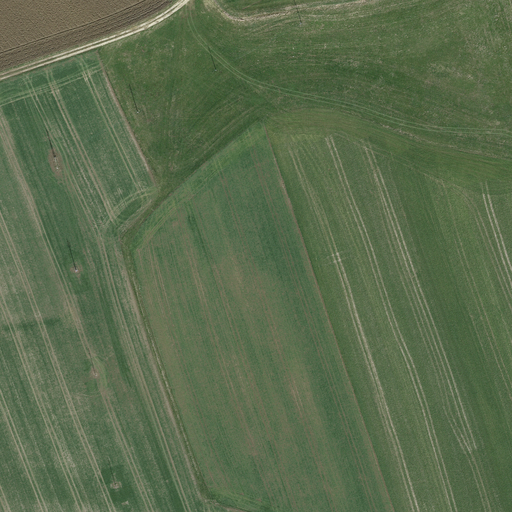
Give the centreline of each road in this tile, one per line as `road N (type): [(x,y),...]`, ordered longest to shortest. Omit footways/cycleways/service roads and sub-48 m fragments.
road 1 (track): [(199,483),(128,247),(178,172),(189,0)]
road 2 (track): [(184,0),(137,29),(0,76)]
